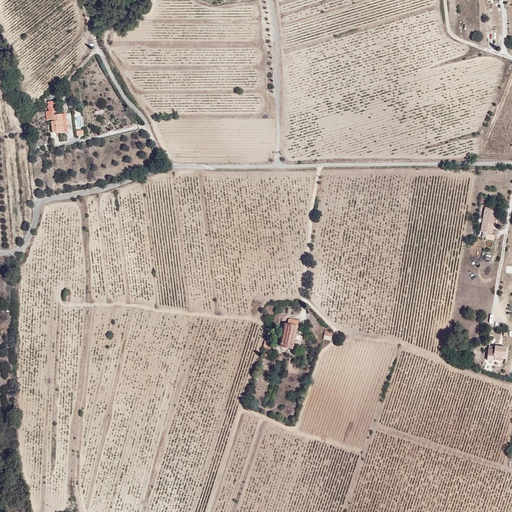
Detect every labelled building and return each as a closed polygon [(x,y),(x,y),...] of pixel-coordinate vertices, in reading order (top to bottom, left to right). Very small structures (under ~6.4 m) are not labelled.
[(67,133),(65,115),(54,115),(55,134),(67,133)] [(494,213),(483,212),(479,233),(491,234),(494,213)] [(287,322),(283,321),(279,346),(293,348),(297,319),(287,317),(287,322)] [(331,340),(332,332),(324,330),(322,339),(331,340)] [(506,350),(489,347),(487,356),(505,358),(506,350)]
